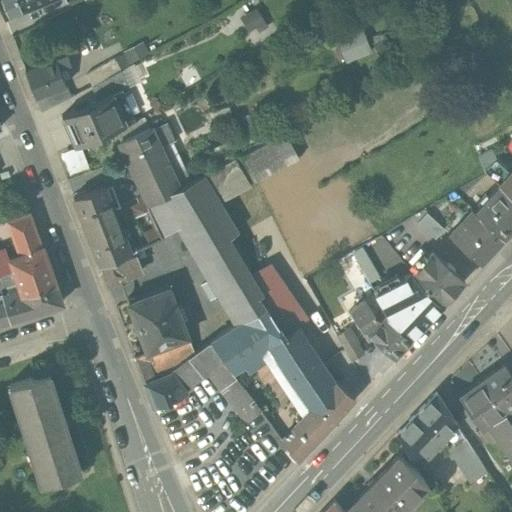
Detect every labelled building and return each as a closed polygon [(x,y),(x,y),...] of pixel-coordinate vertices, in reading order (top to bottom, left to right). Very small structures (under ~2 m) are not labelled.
[(0,0),(0,7),(4,18),(48,0),(0,0)] [(362,27),(337,39),(347,59),(371,47),(362,27)] [(25,71),(35,98),(66,86),(59,69),(71,64),(67,55),(25,71)] [(120,72),(93,88),(98,100),(113,93),(114,95),(128,88),(120,72)] [(98,100),(62,116),(75,146),(126,123),(114,95),(113,93),(98,100)] [(149,127),(119,141),(130,165),(160,151),(149,127)] [(240,151),(254,180),(299,157),(285,129),(240,151)] [(62,151),(70,172),(89,165),(81,144),(62,151)] [(160,151),(130,165),(148,202),(161,196),(178,187),(160,151)] [(478,157),(484,171),(497,163),(493,153),(478,157)] [(511,173),(507,179),(504,176),(508,173),(497,163),(484,171),(500,186),(511,197),(511,173)] [(236,232),(201,175),(178,187),(161,196),(181,229),(198,255),(228,237),(236,232)] [(511,228),(511,197),(500,186),(475,213),(503,238),(511,228)] [(130,253),(104,187),(73,199),(100,267),(107,264),(130,253)] [(162,238),(181,229),(161,196),(148,202),(146,203),(162,238)] [(417,223),(435,239),(444,230),(426,213),(417,223)] [(503,238),(475,213),(451,238),(479,263),(503,238)] [(17,254),(7,258),(12,270),(17,285),(21,297),(22,297),(55,285),(42,248),(41,248),(28,214),(5,222),(17,254)] [(228,237),(198,255),(238,323),(264,305),(258,296),(262,293),(228,237)] [(107,264),(100,267),(108,288),(121,282),(120,281),(142,271),(141,267),(151,256),(146,245),(135,251),(136,253),(107,266),(107,264)] [(0,249),(0,274),(12,270),(7,258),(4,248),(0,249)] [(445,263),(431,250),(411,272),(442,304),(464,281),(452,270),(454,269),(453,267),(448,262),(446,262),(445,263)] [(0,290),(17,285),(12,270),(0,274),(0,290)] [(372,287),(392,320),(404,308),(386,278),(382,281),(380,277),(376,280),(378,283),(372,287)] [(22,298),(4,304),(9,321),(62,305),(55,285),(22,297),(22,298)] [(441,304),(424,287),(404,308),(392,320),(409,338),(441,304)] [(169,288),(128,304),(146,352),(188,337),(181,320),(186,318),(183,310),(178,312),(169,288)] [(392,320),(386,314),(374,294),(349,309),(350,310),(354,309),(367,332),(364,334),(366,336),(371,333),(392,356),(409,338),(392,320)] [(0,323),(9,321),(4,304),(0,304),(0,323)] [(333,382),(296,325),(284,333),(274,320),(264,305),(238,323),(210,341),(250,395),(258,389),(244,362),(268,347),(303,401),(311,406),(333,382)] [(284,333),(296,325),(287,311),(274,320),(284,333)] [(511,405),(511,375),(504,363),(481,379),(504,411),(503,412),(510,422),(511,424),(511,410),(510,407),(511,405)] [(48,373),(9,386),(40,485),(79,473),(48,373)] [(169,373),(144,382),(154,408),(175,400),(184,392),(169,373)] [(504,411),(481,379),(457,395),(467,408),(461,412),(470,425),(476,421),(480,428),(496,416),(503,427),(510,422),(503,412),(504,411)] [(311,406),(281,438),(297,459),(353,398),(334,381),(333,382),(311,406)] [(435,392),(409,419),(428,450),(455,423),(435,392)] [(511,424),(510,422),(503,427),(497,431),(511,451),(511,424)] [(464,475),(481,464),(461,432),(456,435),(460,440),(447,448),(464,475)] [(399,453),(343,511),(344,511),(397,511),(426,483),(399,453)] [(333,499),(320,511),(344,511),(343,511),(333,499)]
